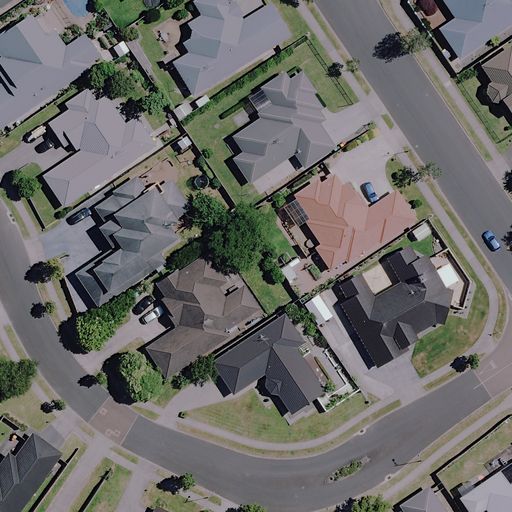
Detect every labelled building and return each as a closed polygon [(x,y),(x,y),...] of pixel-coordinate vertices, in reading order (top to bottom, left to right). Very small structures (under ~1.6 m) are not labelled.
[(0,0),(0,10),(15,0),(0,0)] [(237,25),(221,0),(196,0),(191,3),(200,18),(186,27),(190,37),(183,56),(170,64),(191,98),(287,39),(268,7),(237,25)] [(479,47),(511,24),(511,0),(439,0),(453,21),(437,32),(457,61),(468,54),(474,63),(485,56),(479,47)] [(0,81),(3,86),(0,88),(0,132),(100,63),(81,37),(64,49),(53,34),(48,37),(32,15),(0,37),(0,81)] [(477,71),(486,84),(478,89),(490,107),(498,102),(511,122),(511,53),(509,49),(477,71)] [(324,122),(319,115),(323,112),(312,96),(315,94),(302,74),(299,76),(287,83),(282,75),(258,90),(269,108),(256,116),(260,121),(233,139),(242,153),(230,161),(247,186),(294,156),(302,170),(333,150),(319,128),(317,126),(324,122)] [(95,104),(89,96),(45,125),(68,160),(41,178),(62,209),(153,149),(135,120),(124,127),(105,98),(95,104)] [(323,185),(321,180),(314,184),(293,197),(307,221),(304,223),(318,247),(313,249),(328,274),(414,224),(396,193),(363,212),(345,180),(340,183),(337,177),(323,185)] [(141,198),(130,183),(92,211),(120,249),(76,281),(94,307),(147,269),(144,265),(177,242),(167,229),(190,213),(172,188),(160,197),(154,189),(141,198)] [(398,350),(417,339),(415,336),(455,312),(416,244),(385,262),(399,285),(372,301),(359,279),(331,295),(376,371),(401,356),(398,350)] [(160,302),(171,317),(168,319),(175,329),(145,352),(165,380),(259,312),(241,287),(224,300),(215,289),(224,282),(204,255),(156,290),(163,299),(160,302)] [(352,339),(332,309),(311,324),(332,353),(352,339)] [(269,399),(276,395),(288,415),(322,394),(293,346),(300,342),(284,315),(208,361),(231,398),(259,381),(269,399)] [(30,436),(13,459),(8,455),(0,466),(0,511),(20,511),(60,457),(30,436)] [(511,511),(511,462),(497,472),(498,473),(457,500),(465,511),(482,511),(484,511),(511,511)] [(442,511),(427,489),(399,508),(401,511),(442,511)]
